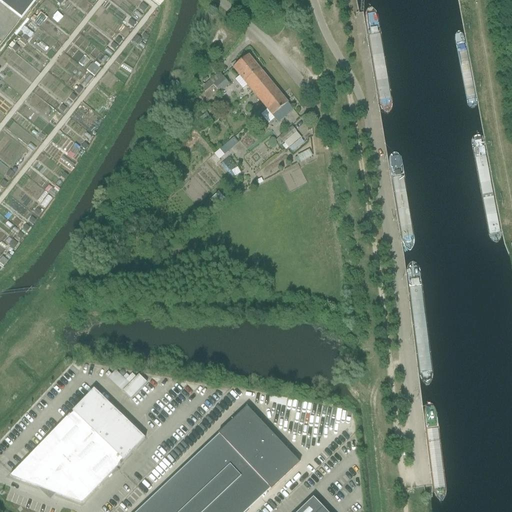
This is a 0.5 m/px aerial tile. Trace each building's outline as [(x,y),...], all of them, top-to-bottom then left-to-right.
[(0,0),(0,4),(20,21),(36,0),(0,0)] [(270,83),(248,56),(233,69),(254,96),(270,83)] [(222,77),(212,85),(219,93),(229,85),(222,77)] [(292,111),(270,83),(254,96),(276,123),(292,111)] [(283,143),(296,132),(291,126),(278,137),(283,143)] [(289,149),(301,139),(296,132),(284,143),(289,149)] [(228,142),(214,155),(219,161),(239,143),(234,138),(232,139),(228,142)] [(41,159),(51,164),(55,156),(45,151),(41,159)] [(297,158),(294,159),(296,164),(299,162),(300,163),(312,157),(309,151),(297,157),(297,158)] [(20,159),(15,167),(24,173),(29,165),(20,159)] [(116,370),(109,378),(123,391),(130,383),(116,370)] [(138,376),(122,392),(130,400),(146,384),(138,376)] [(89,497),(144,439),(93,390),(22,464),(9,477),(81,505),(89,497)] [(283,405),(285,399),(272,395),(270,401),(283,405)] [(270,491),(299,464),(246,408),(215,437),(218,441),(208,451),(142,511),(240,511),(257,496),(258,496),(267,487),(270,491)] [(325,511),(313,499),(298,511),(325,511)]
